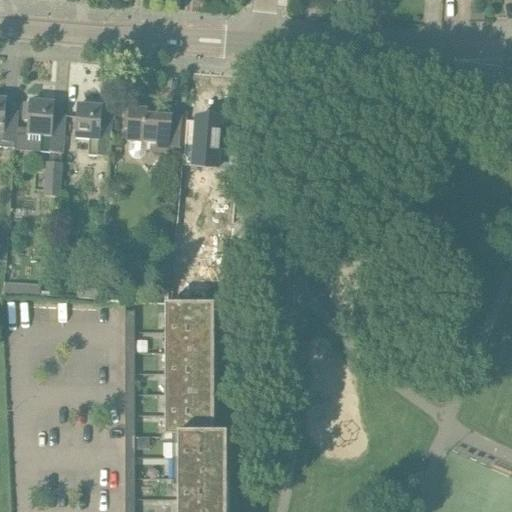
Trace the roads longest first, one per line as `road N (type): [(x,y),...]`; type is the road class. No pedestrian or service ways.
road 1 (residential): [(27,511),(24,322),(101,322)]
road 2 (unclassified): [(0,25),(260,45)]
road 3 (unclassified): [(453,61),(260,45)]
